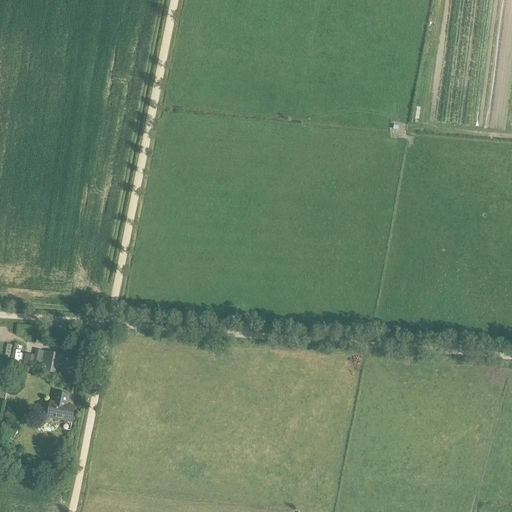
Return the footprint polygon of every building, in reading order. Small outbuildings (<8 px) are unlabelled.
[(41,370),(44,352),(36,351),(33,369),(41,370)] [(60,355),(46,352),(42,372),(56,375),(60,355)] [(51,402),(48,419),(72,424),(75,407),(68,406),(70,396),(56,394),(54,403),(51,402)] [(19,431),(10,426),(6,434),(16,439),(19,431)] [(58,467),(54,461),(49,464),(52,471),(58,467)] [(58,469),(52,472),(55,477),(61,474),(58,469)]
